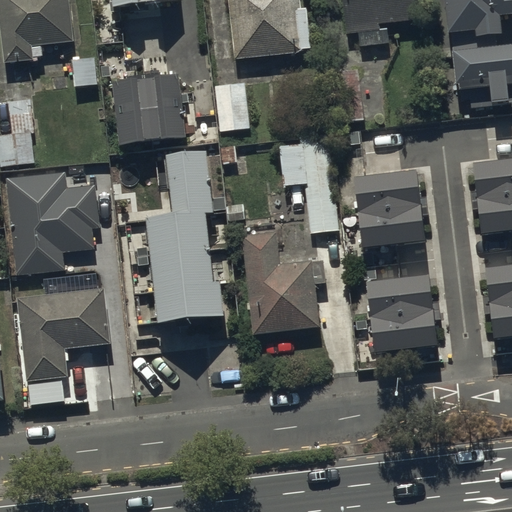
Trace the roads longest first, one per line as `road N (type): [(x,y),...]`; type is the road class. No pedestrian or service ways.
road 1 (residential): [(0,460),(294,427),(447,400),(511,399)]
road 2 (primary): [(135,511),(511,469)]
